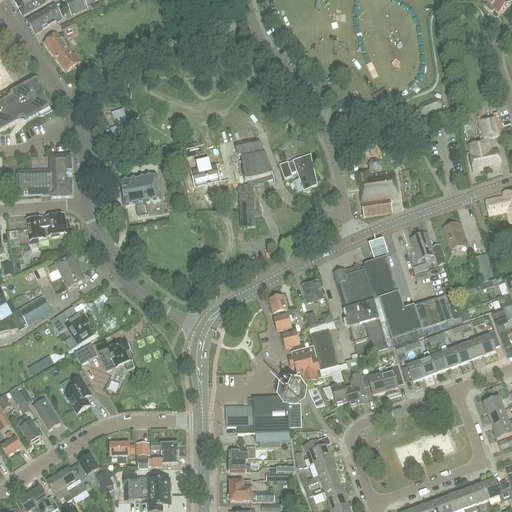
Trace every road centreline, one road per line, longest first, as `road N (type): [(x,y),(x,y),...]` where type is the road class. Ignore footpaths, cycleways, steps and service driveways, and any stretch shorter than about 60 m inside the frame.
road 1 (residential): [(353,240),(329,143),(267,50),(246,0)]
road 2 (residential): [(202,419),(122,422),(55,453),(0,494)]
road 3 (tertiary): [(85,204),(72,114),(0,4)]
road 4 (residential): [(372,505),(479,462),(456,389)]
road 5 (residential): [(372,505),(350,444),(355,428),(456,389)]
road 6 (tertiary): [(204,332),(123,281),(85,204)]
road 7 (secondary): [(204,332),(236,300),(353,240)]
road 8 (secondary): [(353,240),(511,181)]
